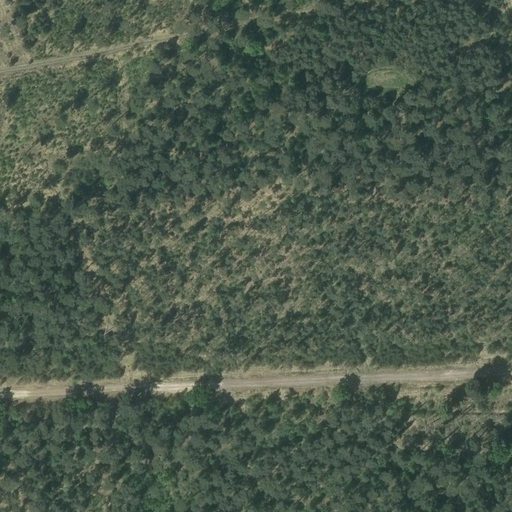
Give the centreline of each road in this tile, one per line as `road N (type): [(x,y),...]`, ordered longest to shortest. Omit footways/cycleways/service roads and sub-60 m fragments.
road 1 (track): [(0,396),(511,372)]
road 2 (track): [(0,65),(253,20)]
